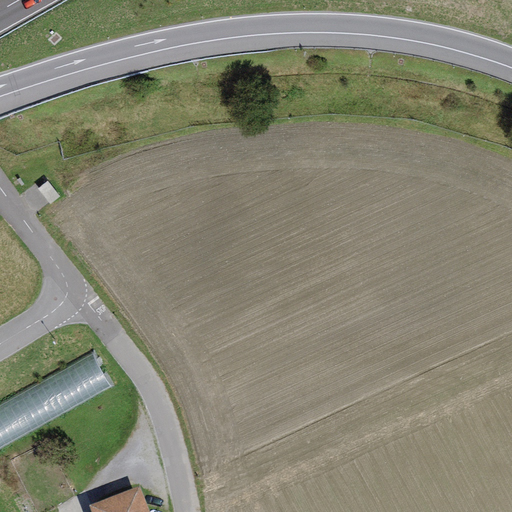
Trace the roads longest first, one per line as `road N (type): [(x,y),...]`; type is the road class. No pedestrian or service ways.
road 1 (motorway): [(0,88),(160,42),(279,25),(411,32),(511,59)]
road 2 (unclassified): [(187,511),(158,405),(78,295)]
